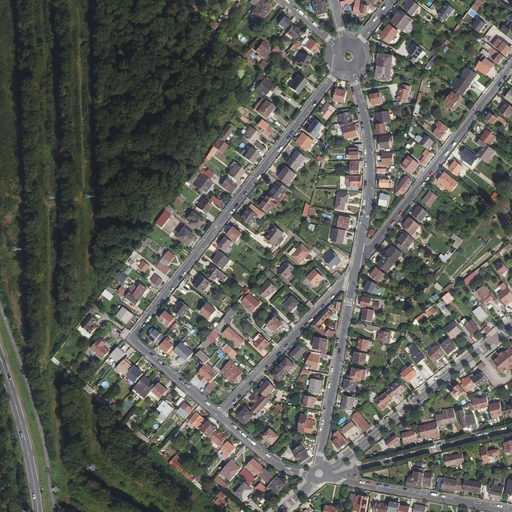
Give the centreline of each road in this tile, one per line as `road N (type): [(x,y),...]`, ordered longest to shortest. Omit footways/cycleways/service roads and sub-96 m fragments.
road 1 (residential): [(218,416),(131,339),(342,68)]
road 2 (residential): [(511,66),(354,270)]
road 3 (secondary): [(319,473),(511,325)]
road 4 (residential): [(354,270),(319,473)]
road 5 (residential): [(349,70),(370,156),(354,270)]
road 6 (residential): [(218,416),(354,270)]
road 7 (residential): [(329,478),(511,429)]
road 8 (residential): [(329,478),(511,510)]
road 9 (primary): [(36,511),(0,358)]
road 10 (residential): [(218,416),(274,464),(319,473)]
